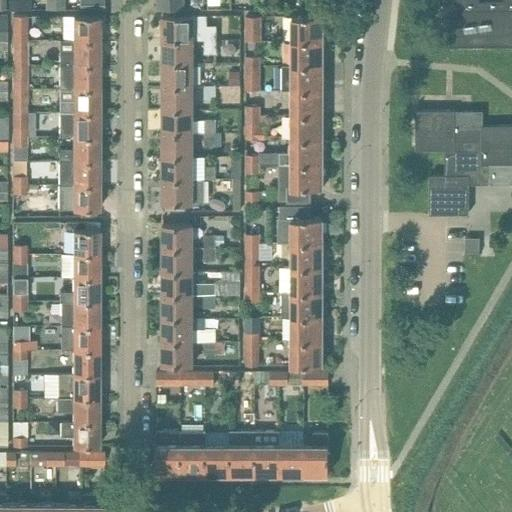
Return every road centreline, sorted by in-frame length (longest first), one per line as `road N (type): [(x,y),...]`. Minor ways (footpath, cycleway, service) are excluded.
road 1 (residential): [(141,511),(132,442),(131,17),(138,0)]
road 2 (residential): [(374,500),(370,99),(380,0)]
